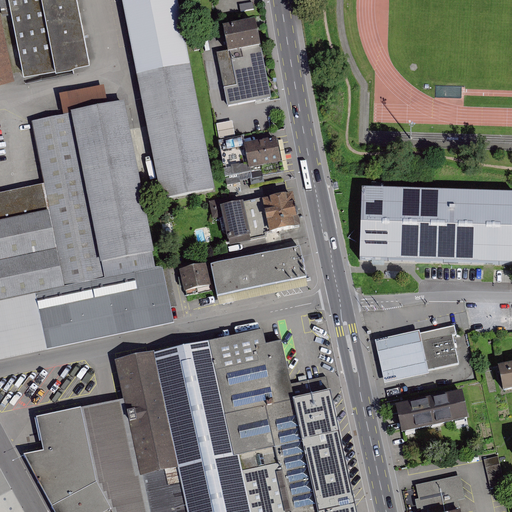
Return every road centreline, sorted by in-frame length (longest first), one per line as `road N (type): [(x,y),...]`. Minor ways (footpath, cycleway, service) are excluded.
road 1 (primary): [(281,0),(340,301)]
road 2 (primary): [(340,301),(385,511)]
road 3 (unknown): [(0,100),(103,77),(113,57),(101,0)]
road 4 (residential): [(340,301),(511,297)]
